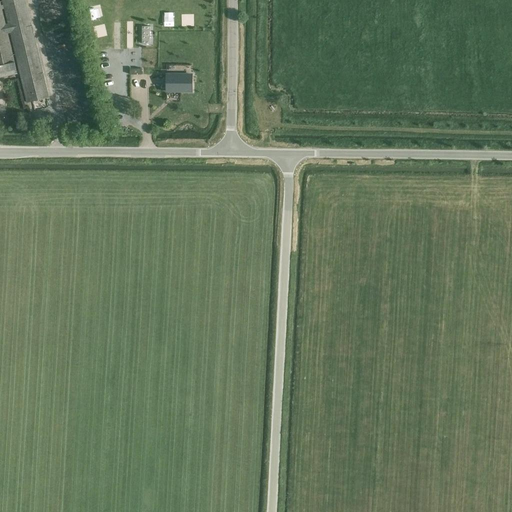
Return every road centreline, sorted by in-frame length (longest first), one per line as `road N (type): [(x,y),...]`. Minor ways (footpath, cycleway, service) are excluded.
road 1 (unclassified): [(270,511),(289,154)]
road 2 (unclassified): [(0,151),(230,153)]
road 3 (unclassified): [(289,154),(511,157)]
road 4 (unclassified): [(230,153),(232,0)]
